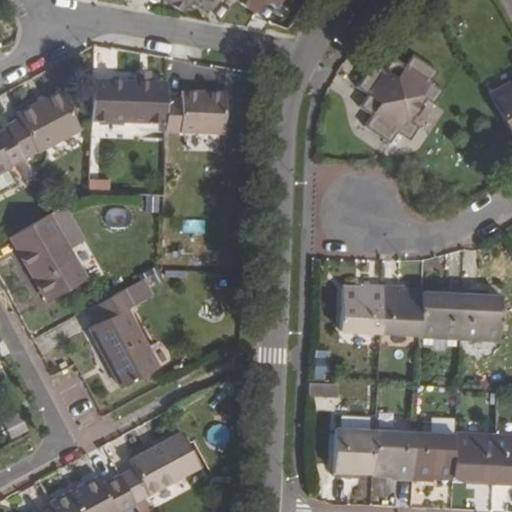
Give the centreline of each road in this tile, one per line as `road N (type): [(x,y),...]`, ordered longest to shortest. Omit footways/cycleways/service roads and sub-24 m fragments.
road 1 (residential): [(266,511),(289,114),(304,56)]
road 2 (residential): [(48,15),(304,56)]
road 3 (residential): [(360,211),(400,237),(432,236),(511,200)]
road 4 (residential): [(0,321),(55,433),(44,456)]
